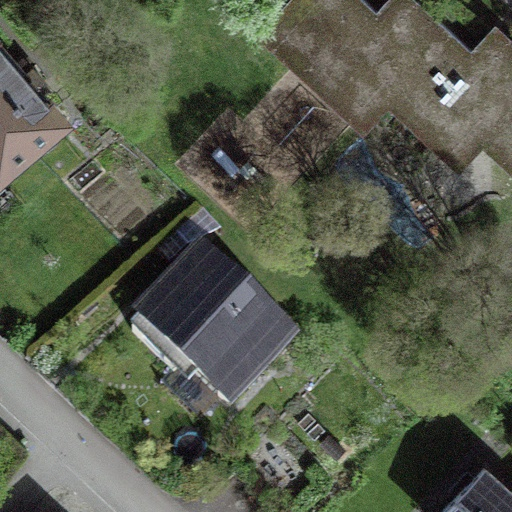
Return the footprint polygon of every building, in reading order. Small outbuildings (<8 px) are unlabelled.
[(386,0),(377,11),(365,0),(288,0),(258,35),(366,136),(388,111),(461,172),(482,148),(511,174),(511,37),(506,32),(496,23),(472,51),(417,0),(386,0)] [(91,165),(0,59),(0,223),(10,235),(91,165)] [(306,367),(197,259),(121,336),(231,443),(306,367)] [(275,435),(237,468),(274,509),(311,476),(275,435)] [(511,511),(511,509),(471,472),(433,511),(511,511)]
